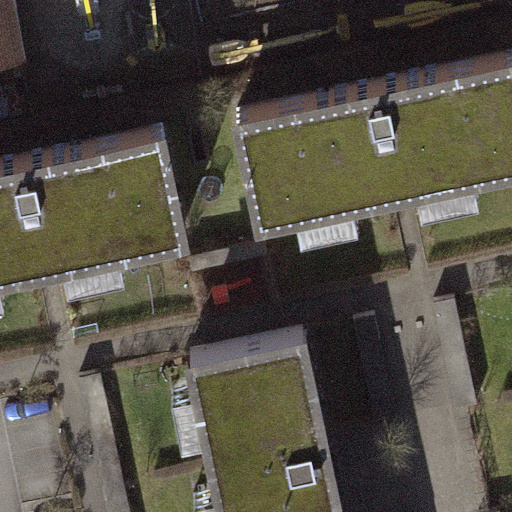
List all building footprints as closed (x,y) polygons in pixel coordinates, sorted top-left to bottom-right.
[(18,0),(0,0),(0,59),(28,54),(18,0)] [(511,54),(227,116),(251,226),(511,169),(511,54)] [(166,130),(0,165),(0,283),(191,242),(166,130)] [(265,245),(190,259),(194,277),(269,262),(265,245)] [(460,302),(434,308),(454,410),(480,405),(460,302)] [(378,320),(355,324),(377,430),(399,426),(378,320)] [(308,344),(190,370),(221,511),(344,511),(329,441),(308,344)] [(134,511),(108,377),(82,382),(108,511),(134,511)]
